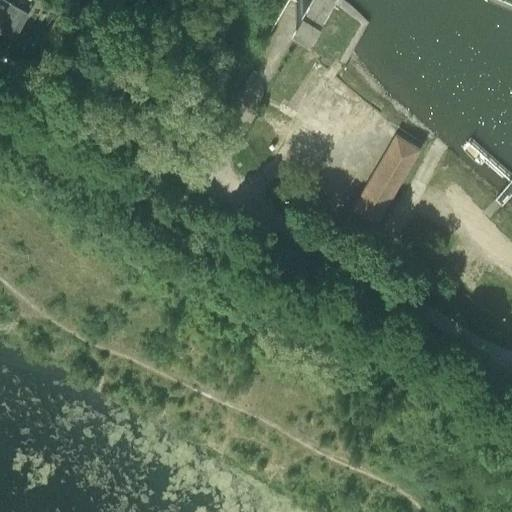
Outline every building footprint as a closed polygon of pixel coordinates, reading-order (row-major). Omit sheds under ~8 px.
[(0,0),(0,26),(4,29),(15,8),(6,3),(7,0),(0,0)] [(317,0),(305,23),(323,33),(341,0),(317,0)] [(67,32),(82,40),(89,27),(67,15),(66,19),(58,15),(42,44),(57,51),(67,32)] [(328,89),(310,119),(333,133),(351,103),(328,89)] [(270,156),(287,127),(260,112),(243,140),(270,156)] [(353,206),(376,219),(419,145),(396,132),(353,206)]
